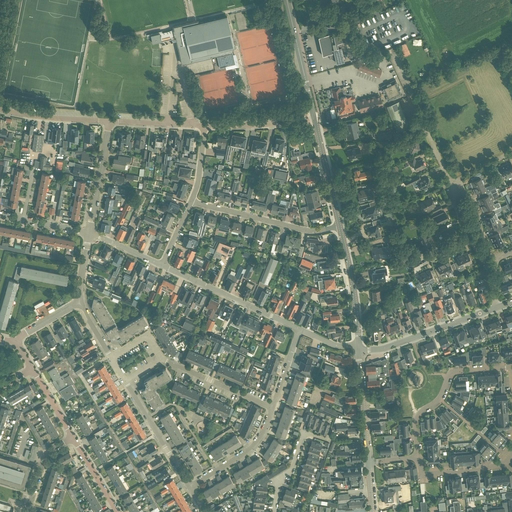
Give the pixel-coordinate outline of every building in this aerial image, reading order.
[(342,5),(333,9),(338,19),(347,14),(342,5)] [(372,8),(360,15),(362,18),(374,12),(372,8)] [(198,21),(173,26),(177,42),(182,64),(212,57),(217,56),(220,68),(235,64),(231,48),(234,47),(227,16),(198,23),(198,21)] [(324,36),(318,37),(318,38),(320,38),(323,54),(322,54),(322,55),(334,53),(336,63),(344,61),(341,48),(340,48),(339,43),(351,40),(349,30),(334,33),(334,32),(324,34),(324,36)] [(162,32),(151,35),(153,43),(162,41),(161,40),(164,40),(162,35),(163,35),(162,32)] [(361,63),(358,70),(379,77),(382,70),(361,63)] [(395,79),(380,86),(387,101),(402,94),(399,88),(400,87),(399,85),(398,86),(395,79)] [(334,109),(330,110),(332,119),(355,113),(354,108),(356,107),(357,106),(356,104),(355,104),(354,104),(351,105),(351,104),(351,103),(352,103),(352,102),(355,101),(354,100),(355,100),(352,89),(349,90),(350,93),(347,94),(346,91),(345,91),(344,88),(340,89),(340,87),(331,89),(334,101),(331,101),(332,106),(331,107),(331,108),(331,109),(334,109)] [(380,97),(358,102),(361,111),(382,106),(380,97)] [(400,102),(387,107),(397,132),(410,127),(400,102)] [(349,132),(344,133),(346,140),(357,137),(356,130),(358,130),(356,122),(347,125),(348,129),(349,132)] [(24,132),(23,142),(29,142),(30,134),(32,134),(33,125),(27,124),(26,133),(24,132)] [(59,140),(61,129),(53,128),(52,134),(49,134),(48,143),(54,144),(55,140),(59,140)] [(68,138),(68,147),(71,147),(71,141),(78,141),(78,130),(74,130),(74,129),(71,129),(71,139),(68,138)] [(83,139),(83,147),(86,148),(86,141),(93,142),(94,131),(90,131),(90,130),(87,130),(86,139),(83,139)] [(390,132),(377,135),(379,141),(391,138),(390,132)] [(117,141),(116,144),(121,145),(120,150),(117,150),(117,153),(122,154),(123,150),(122,150),(123,144),(124,133),(124,134),(118,133),(117,141)] [(124,133),(123,144),(128,144),(128,150),(131,150),(132,142),(129,142),(130,133),(124,133)] [(35,134),(32,151),(41,152),(44,136),(35,134)] [(137,134),(135,146),(143,148),(145,135),(137,134)] [(152,136),(151,146),(154,146),(153,147),(158,148),(159,137),(158,137),(158,135),(154,134),(154,136),(152,136)] [(172,134),(171,145),(178,146),(177,149),(180,150),(181,142),(178,142),(179,135),(178,135),(178,134),(174,134),(174,135),(172,134)] [(233,135),(231,146),(237,147),(240,135),(236,134),(236,135),(233,135)] [(240,135),(237,147),(244,149),(246,137),(243,137),(243,136),(240,135)] [(295,136),(291,137),(293,146),(298,145),(298,143),(303,142),(301,135),(295,136)] [(159,137),(158,148),(162,149),(162,147),(165,148),(166,138),(165,138),(165,136),(161,136),(161,137),(159,137)] [(185,147),(184,152),(189,153),(189,149),(193,150),(194,137),(187,136),(186,137),(185,136),(185,141),(186,141),(185,147)] [(218,138),(217,143),(220,144),(219,148),(222,148),(223,144),(225,144),(226,139),(218,138)] [(282,151),(284,140),(276,138),(275,147),(272,147),(270,155),(273,155),(274,150),(282,151)] [(254,139),(251,152),(258,153),(260,140),(257,139),(256,140),(254,139)] [(260,140),(258,153),(264,154),(267,142),(264,142),(264,141),(260,140)] [(402,140),(391,145),(393,150),(404,145),(402,140)] [(416,140),(407,144),(411,153),(420,149),(416,140)] [(359,147),(347,150),(348,154),(348,155),(348,158),(349,158),(349,159),(353,158),(353,160),(357,159),(356,157),(361,156),(359,147)] [(76,151),(76,154),(82,155),(81,162),(91,163),(92,159),(93,157),(84,155),(84,152),(76,151)] [(40,161),(39,168),(49,169),(49,163),(45,163),(46,157),(40,157),(40,160),(40,161)] [(114,159),(112,167),(124,169),(125,163),(130,164),(131,158),(123,157),(122,160),(114,159)] [(414,157),(408,160),(411,166),(413,165),(416,171),(426,167),(422,159),(416,162),(414,157)] [(309,158),(299,160),(301,168),(304,167),(305,170),(311,169),(310,166),(311,166),(309,158)] [(175,162),(175,166),(180,167),(179,174),(189,177),(190,175),(191,175),(192,171),(191,170),(191,168),(183,167),(184,163),(175,162)] [(75,164),(74,167),(74,166),(73,174),(88,177),(90,169),(82,168),(82,165),(75,164)] [(501,171),(498,173),(501,179),(504,178),(503,176),(506,174),(508,178),(510,177),(505,165),(499,167),(501,171)] [(354,174),(353,174),(355,180),(356,180),(359,179),(367,177),(367,179),(368,179),(367,179),(371,178),(372,178),(370,170),(360,173),(359,170),(354,171),(354,173),(354,174)] [(42,173),(41,180),(50,182),(51,178),(49,178),(49,175),(42,173)] [(477,180),(469,183),(472,188),(473,187),(474,188),(483,184),(481,180),(484,178),(482,174),(475,177),(477,180)] [(113,175),(112,182),(123,184),(124,177),(113,175)] [(305,175),(293,178),(294,182),(299,181),(303,180),(303,182),(306,181),(307,184),(308,187),(311,186),(311,183),(315,182),(313,175),(305,177),(305,175)] [(419,176),(405,182),(406,186),(416,181),(420,190),(431,185),(429,182),(430,181),(428,178),(427,178),(421,181),(419,176)] [(205,189),(204,193),(211,195),(212,189),(214,189),(216,184),(215,184),(216,181),(208,179),(207,182),(205,189)] [(175,183),(173,186),(185,191),(188,183),(182,181),(180,185),(175,183)] [(360,192),(358,193),(360,202),(368,200),(368,201),(374,199),(373,195),(371,195),(370,191),(378,189),(377,183),(368,185),(369,189),(360,191),(360,192)] [(474,189),(473,190),(475,194),(482,191),(483,194),(490,191),(488,186),(485,188),(483,184),(474,188),(474,189)] [(120,186),(116,185),(113,185),(112,187),(109,186),(108,189),(107,189),(106,192),(108,193),(114,194),(115,190),(119,191),(120,186)] [(9,186),(9,189),(12,190),(11,193),(18,195),(20,188),(13,187),(9,186)] [(173,186),(172,189),(178,191),(176,195),(183,197),(185,191),(173,186)] [(136,189),(134,195),(140,198),(143,192),(136,189)] [(219,192),(217,198),(223,200),(226,189),(223,189),(222,192),(219,192)] [(273,202),(275,194),(275,193),(278,193),(278,191),(273,190),(271,196),(270,201),(273,202)] [(317,191),(305,194),(308,206),(305,207),(306,211),(316,209),(315,206),(320,205),(317,191)] [(485,197),(478,200),(480,205),(481,204),(481,205),(491,201),(489,197),(492,196),(490,191),(483,194),(485,197)] [(236,195),(234,203),(235,203),(235,204),(240,205),(240,204),(242,197),(243,194),(240,193),(239,196),(236,195)] [(253,200),(251,207),(258,209),(261,195),(259,194),(258,199),(257,198),(257,201),(253,200)] [(261,195),(258,209),(265,210),(266,204),(263,203),(263,200),(264,196),(263,196),(261,195)] [(107,198),(105,204),(112,205),(117,206),(118,200),(121,201),(122,198),(116,197),(115,200),(113,199),(107,198)] [(362,209),(362,210),(363,214),(362,215),(363,217),(365,218),(367,218),(368,217),(370,216),(371,217),(372,219),(376,218),(375,215),(378,214),(376,207),(389,203),(388,197),(369,203),(370,207),(367,208),(366,208),(362,209)] [(422,202),(420,203),(424,212),(426,211),(427,213),(431,210),(433,213),(442,209),(440,205),(434,208),(433,207),(435,206),(431,197),(425,200),(422,201),(422,202)] [(3,198),(2,202),(9,204),(9,206),(16,207),(17,207),(18,204),(17,203),(17,201),(10,200),(3,198)] [(37,198),(36,205),(46,207),(46,204),(44,203),(44,200),(37,198)] [(170,201),(167,210),(173,212),(174,210),(177,211),(179,205),(170,201)] [(279,206),(277,213),(283,215),(285,210),(287,211),(290,202),(286,201),(286,204),(280,203),(279,206)] [(482,206),(481,207),(483,212),(490,208),(491,211),(494,210),(501,207),(499,202),(493,205),(491,201),(481,205),(482,206)] [(117,221),(122,224),(130,205),(125,203),(119,217),(117,221)] [(272,204),(270,212),(277,213),(279,206),(272,204)] [(36,205),(35,211),(37,212),(37,215),(44,217),(46,207),(36,205)] [(291,207),(289,216),(296,218),(298,212),(296,212),(297,208),(291,207)] [(442,210),(429,216),(431,220),(435,218),(438,224),(445,221),(449,219),(448,216),(447,216),(445,213),(443,213),(442,210)] [(489,216),(483,219),(485,225),(495,220),(493,216),(496,215),(494,210),(491,211),(487,213),(489,216)] [(313,211),(309,212),(311,221),(318,219),(319,221),(322,220),(322,218),(323,218),(323,217),(323,215),(322,215),(321,212),(314,213),(313,211)] [(196,212),(193,222),(198,223),(197,235),(201,236),(201,235),(204,224),(205,219),(202,218),(203,214),(196,212)] [(166,216),(164,219),(172,222),(174,216),(167,213),(166,216)] [(145,216),(143,220),(150,223),(157,226),(159,222),(151,219),(145,216)] [(204,224),(201,235),(204,236),(206,227),(210,228),(213,228),(216,217),(209,216),(207,223),(207,224),(204,224)] [(162,218),(161,221),(163,222),(162,225),(169,228),(172,222),(164,219),(162,218)] [(221,219),(218,229),(229,232),(230,227),(227,226),(229,221),(224,219),(222,218),(221,219)] [(373,226),(366,228),(368,236),(375,234),(376,238),(380,236),(378,227),(382,226),(381,223),(386,222),(385,218),(380,219),(372,222),(373,226)] [(102,223),(101,229),(105,230),(105,232),(109,233),(112,221),(103,219),(102,223)] [(495,220),(485,225),(488,230),(494,228),(495,230),(500,228),(502,228),(500,223),(497,224),(495,220)] [(234,222),(232,230),(239,232),(240,229),(240,228),(241,224),(234,222)] [(246,225),(243,236),(251,238),(249,246),(252,246),(254,237),(251,236),(253,227),(250,226),(250,225),(247,224),(247,225),(246,225)] [(121,226),(116,237),(117,238),(117,239),(119,240),(120,240),(120,239),(122,240),(127,228),(121,226)] [(445,226),(437,229),(439,232),(442,231),(445,238),(452,235),(456,234),(455,230),(454,231),(452,227),(448,229),(447,229),(446,228),(445,226)] [(129,227),(124,238),(130,241),(135,229),(129,227)] [(149,227),(147,232),(154,235),(156,230),(149,227)] [(259,228),(256,238),(264,240),(267,230),(259,228)] [(495,234),(489,237),(492,243),(501,238),(499,234),(502,233),(500,228),(495,230),(493,231),(495,234)] [(427,233),(419,237),(422,244),(424,248),(427,246),(427,245),(430,244),(429,239),(429,238),(433,236),(429,229),(426,230),(427,233)] [(271,231),(269,241),(276,243),(279,233),(271,231)] [(139,232),(136,237),(139,239),(137,243),(139,244),(138,247),(143,249),(146,242),(142,240),(144,236),(144,235),(139,232)] [(280,240),(278,250),(284,252),(285,247),(287,248),(287,245),(291,246),(294,237),(286,235),(285,241),(280,240)] [(195,244),(197,239),(191,236),(190,239),(185,236),(184,239),(183,238),(181,241),(183,242),(182,243),(190,246),(192,242),(195,244)] [(54,244),(54,247),(57,247),(57,245),(60,245),(62,238),(56,237),(54,244)] [(294,237),(291,246),(295,247),(294,250),(296,250),(295,255),(301,256),(304,246),(299,245),(301,239),(294,237)] [(501,238),(492,243),(494,248),(504,244),(501,238)] [(68,239),(67,247),(66,249),(69,250),(69,247),(73,248),(74,241),(68,239)] [(154,247),(151,251),(157,254),(162,243),(156,241),(155,244),(153,243),(152,246),(154,247)] [(219,242),(213,256),(219,258),(220,259),(222,253),(225,254),(224,257),(227,259),(229,255),(232,255),(236,246),(219,242)] [(314,244),(314,252),(324,252),(324,251),(325,251),(325,245),(324,245),(314,244)] [(377,247),(371,248),(374,259),(382,257),(382,258),(391,256),(388,246),(377,249),(377,247)] [(105,247),(101,255),(105,257),(104,259),(107,261),(108,258),(112,250),(105,247)] [(176,260),(174,264),(179,266),(183,259),(180,257),(183,252),(179,250),(177,256),(175,260),(176,260)] [(192,250),(187,260),(191,262),(196,252),(192,250)] [(468,252),(462,255),(466,264),(470,262),(471,265),(476,263),(471,252),(468,253),(468,252)] [(116,253),(113,260),(120,262),(122,256),(116,253)] [(458,261),(455,263),(459,271),(463,269),(462,266),(466,264),(462,255),(456,257),(458,261)] [(196,265),(193,272),(194,272),(194,273),(195,274),(196,273),(199,275),(202,268),(206,270),(210,261),(205,259),(204,261),(196,257),(193,263),(196,265)] [(270,258),(261,282),(268,285),(278,261),(270,258)] [(128,259),(125,266),(128,267),(126,271),(129,272),(131,269),(133,267),(132,266),(134,261),(128,259)] [(302,259),(300,265),(310,270),(312,263),(302,259)] [(448,261),(443,263),(447,273),(451,271),(453,276),(455,275),(456,275),(457,275),(457,274),(458,274),(457,272),(453,263),(450,265),(448,261)] [(439,270),(436,272),(440,280),(445,278),(443,275),(447,273),(443,263),(437,266),(439,270)] [(114,271),(112,275),(116,277),(121,265),(119,264),(115,272),(114,271)] [(134,269),(128,284),(131,285),(133,282),(133,283),(136,278),(134,277),(137,272),(139,273),(137,277),(140,278),(142,274),(144,271),(144,270),(145,267),(139,264),(137,270),(134,269)] [(254,266),(248,264),(247,268),(246,268),(243,276),(249,278),(250,275),(254,266)] [(241,266),(236,277),(241,279),(243,276),(246,268),(241,266)] [(10,280),(0,315),(0,326),(5,328),(18,282),(20,276),(67,285),(68,277),(21,267),(21,268),(17,267),(13,281),(10,280)] [(386,268),(378,269),(379,272),(372,273),(373,277),(371,277),(372,281),(373,281),(385,280),(384,275),(387,275),(386,268)] [(213,271),(209,280),(210,280),(210,281),(212,281),(213,281),(215,282),(219,275),(221,271),(218,269),(216,272),(213,271)] [(251,280),(257,282),(260,270),(254,269),(251,280)] [(430,269),(424,272),(428,281),(432,280),(434,283),(439,280),(435,272),(432,273),(430,269)] [(149,272),(146,278),(147,279),(146,281),(152,284),(156,276),(149,272)] [(420,279),(417,280),(421,288),(426,286),(425,283),(428,281),(424,272),(418,275),(420,279)] [(123,279),(122,281),(127,284),(131,276),(126,274),(124,279),(123,279)] [(511,279),(511,280),(511,282),(509,283),(506,275),(503,276),(506,284),(509,290),(511,289),(511,279)] [(498,278),(498,281),(502,280),(504,285),(500,286),(503,293),(509,290),(506,284),(503,276),(498,278)] [(95,278),(92,285),(96,286),(95,289),(101,291),(101,292),(108,294),(109,291),(110,291),(111,289),(110,289),(113,284),(108,282),(106,287),(108,289),(108,291),(103,289),(105,282),(104,282),(105,280),(99,277),(98,280),(95,278)] [(229,279),(225,287),(226,287),(226,288),(228,289),(228,288),(231,290),(233,286),(235,282),(237,279),(233,277),(231,280),(229,279)] [(318,284),(317,285),(318,286),(319,286),(319,289),(335,287),(335,286),(335,284),(334,283),(334,281),(335,280),(335,279),(334,279),(334,278),(330,278),(330,277),(323,278),(323,279),(322,280),(321,278),(318,278),(318,280),(318,281),(318,284)] [(486,278),(477,282),(479,288),(478,288),(480,292),(478,293),(480,297),(478,298),(480,302),(482,301),(483,302),(485,301),(486,300),(484,296),(485,295),(484,291),(485,291),(484,288),(486,288),(489,287),(486,278)] [(160,284),(156,292),(160,293),(162,289),(165,290),(169,282),(163,279),(161,284),(160,284)] [(142,281),(138,291),(141,293),(146,283),(142,281)] [(244,286),(241,294),(242,295),(243,296),(244,295),(247,297),(251,289),(253,290),(255,285),(247,281),(245,286),(244,286)] [(165,290),(165,291),(171,294),(174,289),(173,288),(175,285),(169,282),(165,290)] [(179,298),(177,302),(183,304),(189,291),(187,290),(187,289),(184,288),(184,289),(183,289),(179,298)] [(286,288),(282,299),(285,301),(290,290),(286,288)] [(262,290),(257,301),(260,302),(259,303),(262,304),(262,303),(263,304),(268,293),(262,290)] [(307,290),(304,297),(309,300),(312,292),(310,291),(307,290)] [(112,293),(109,291),(108,294),(108,295),(111,296),(120,300),(120,299),(121,297),(112,293)] [(189,291),(183,304),(188,307),(190,303),(194,294),(193,293),(194,292),(191,291),(191,292),(189,291)] [(373,296),(372,296),(372,299),(373,299),(380,298),(379,291),(372,292),(373,296)] [(471,292),(465,294),(469,305),(475,302),(471,292)] [(151,293),(147,301),(152,303),(156,295),(151,293)] [(200,293),(195,304),(201,306),(206,296),(200,293)] [(289,294),(284,303),(288,305),(292,296),(289,294)] [(273,296),(271,300),(274,302),(271,309),(276,311),(282,300),(276,298),(273,296)] [(332,296),(320,297),(320,302),(328,301),(328,305),(337,304),(337,303),(338,303),(338,301),(337,300),(336,297),(332,298),(332,296)] [(461,296),(455,298),(458,309),(465,306),(461,296)] [(94,307),(93,308),(95,311),(96,310),(98,313),(97,314),(100,320),(102,320),(106,326),(104,327),(110,337),(111,336),(113,338),(114,337),(114,338),(115,338),(116,339),(117,339),(118,339),(119,339),(120,340),(122,338),(123,340),(132,334),(131,332),(138,328),(139,330),(145,326),(144,325),(147,323),(148,324),(149,324),(143,315),(119,330),(118,329),(99,299),(94,298),(93,300),(94,301),(93,306),(94,307)] [(205,306),(203,309),(207,310),(206,312),(207,313),(206,315),(212,317),(214,312),(215,312),(217,307),(219,302),(219,301),(216,300),(216,301),(213,299),(211,298),(207,307),(205,306)] [(448,304),(445,305),(448,312),(454,310),(451,303),(453,302),(451,298),(446,300),(448,304)] [(437,309),(434,310),(437,317),(443,314),(441,308),(443,307),(440,299),(435,301),(437,309)] [(300,311),(296,320),(297,320),(297,321),(298,322),(299,322),(300,322),(301,322),(302,323),(304,319),(303,318),(305,313),(302,312),(303,310),(302,310),(306,303),(302,301),(298,308),(301,309),(300,311)] [(426,312),(424,313),(426,320),(432,318),(430,311),(432,310),(429,302),(424,304),(426,308),(425,308),(426,312)] [(229,315),(231,312),(230,312),(232,308),(226,305),(223,311),(221,310),(217,317),(223,320),(224,318),(227,319),(229,315)] [(290,305),(285,315),(291,318),(296,307),(290,305)] [(244,312),(241,311),(241,310),(239,310),(238,310),(233,321),(238,323),(236,326),(239,328),(240,327),(243,321),(240,320),(244,312)] [(331,310),(323,311),(323,316),(325,315),(325,319),(330,318),(331,322),(331,324),(334,323),(334,321),(339,321),(339,320),(340,319),(340,318),(339,317),(339,313),(331,314),(331,310)] [(416,316),(413,317),(416,325),(422,322),(420,317),(422,316),(420,310),(414,312),(416,316)] [(304,319),(302,323),(307,325),(312,316),(305,313),(303,318),(304,319)] [(243,321),(240,327),(243,328),(248,330),(254,318),(248,315),(246,319),(244,318),(243,321)] [(405,320),(403,321),(405,328),(411,326),(408,319),(407,315),(403,317),(405,320)] [(80,328),(75,318),(74,319),(74,318),(71,320),(71,321),(68,322),(74,331),(73,332),(77,339),(83,335),(79,328),(80,328)] [(248,330),(256,334),(260,325),(257,324),(259,320),(254,318),(248,330)] [(388,324),(385,325),(386,328),(388,335),(394,333),(392,326),(391,323),(389,319),(389,318),(386,319),(388,324)] [(194,327),(188,324),(189,321),(185,319),(182,327),(192,331),(194,327)] [(211,331),(215,322),(209,319),(205,328),(211,331)] [(499,319),(493,321),(496,331),(502,329),(503,332),(506,331),(504,324),(501,325),(499,319)] [(158,325),(153,328),(156,333),(164,328),(161,323),(160,323),(159,321),(157,323),(158,325)] [(489,330),(486,331),(486,332),(488,337),(491,336),(490,333),(496,331),(493,321),(487,323),(489,330)] [(370,334),(370,335),(371,339),(379,338),(378,334),(378,333),(377,333),(377,330),(376,329),(381,328),(382,332),(384,331),(381,322),(373,325),(374,327),(371,328),(370,329),(370,331),(370,334)] [(264,324),(260,333),(265,335),(266,331),(269,333),(272,326),(268,324),(267,326),(264,324)] [(398,324),(392,326),(394,333),(401,330),(398,324)] [(480,324),(475,326),(479,338),(479,337),(484,335),(485,338),(488,337),(486,331),(483,332),(480,324)] [(63,326),(56,330),(61,339),(68,335),(63,326)] [(479,338),(475,326),(475,327),(469,329),(472,336),(469,337),(472,343),(474,342),(474,340),(479,338)] [(335,327),(325,328),(326,333),(328,333),(329,336),(333,336),(333,337),(338,337),(338,340),(342,339),(341,330),(335,331),(335,330),(335,328),(335,327)] [(164,328),(156,333),(158,337),(166,332),(164,328)] [(275,336),(274,338),(277,340),(277,339),(282,342),(283,338),(282,338),(284,333),(283,333),(283,332),(281,332),(277,330),(275,335),(275,336)] [(459,332),(463,344),(463,342),(468,341),(469,344),(472,343),(469,337),(467,338),(464,331),(459,332)] [(166,332),(158,337),(161,342),(169,337),(166,332)] [(463,344),(459,332),(453,334),(456,342),(453,343),(455,349),(458,348),(457,346),(463,344)] [(50,333),(43,337),(49,347),(56,343),(50,333)] [(221,343),(223,338),(211,333),(209,338),(221,343)] [(261,341),(259,345),(263,346),(263,345),(267,346),(269,341),(272,335),(268,334),(264,343),(261,341)] [(169,337),(161,342),(164,347),(172,342),(169,337)] [(446,337),(439,339),(442,346),(447,344),(449,343),(446,337)] [(221,344),(230,348),(232,344),(232,343),(223,339),(221,344)] [(38,340),(31,344),(40,358),(48,353),(45,350),(38,340)] [(84,342),(74,347),(77,351),(79,349),(83,357),(89,353),(88,350),(95,346),(92,341),(85,344),(84,342)] [(422,350),(419,351),(422,358),(425,357),(424,355),(437,351),(434,341),(421,346),(422,350)] [(172,342),(164,347),(167,351),(175,346),(172,342)] [(224,346),(216,342),(215,345),(213,349),(221,353),(224,346)] [(60,344),(56,347),(62,357),(64,359),(67,357),(65,354),(66,354),(60,344)] [(232,344),(230,348),(238,352),(238,351),(246,355),(248,352),(232,344)] [(298,349),(305,352),(308,348),(300,344),(298,349)] [(447,344),(442,346),(444,354),(446,353),(450,352),(447,344)] [(511,356),(511,352),(511,347),(511,350),(503,350),(503,345),(499,346),(500,352),(503,352),(503,357),(509,356),(509,357),(511,356)] [(175,346),(167,351),(170,356),(175,353),(176,355),(179,353),(178,351),(175,346)] [(483,356),(486,355),(485,349),(482,349),(482,353),(478,353),(478,355),(472,356),(473,362),(483,361),(483,356)] [(499,360),(499,351),(489,352),(488,349),(485,349),(486,355),(489,355),(489,361),(499,360)] [(189,350),(185,359),(190,361),(194,352),(189,350)] [(404,353),(403,353),(405,359),(408,358),(409,361),(413,360),(410,351),(406,352),(404,352),(404,353)] [(90,353),(89,353),(83,357),(86,361),(89,359),(91,363),(99,357),(96,352),(91,355),(90,353)] [(194,352),(190,361),(195,363),(199,355),(194,352)] [(272,354),(270,360),(279,363),(280,357),(275,355),(276,353),(273,352),(272,354)] [(469,359),(468,352),(461,354),(461,357),(453,357),(454,359),(452,359),(453,363),(454,363),(454,365),(466,364),(466,359),(469,359)] [(318,362),(319,358),(314,356),(313,355),(308,353),(306,357),(302,355),(300,361),(311,365),(312,360),(318,362)] [(339,365),(341,356),(330,353),(328,360),(332,361),(332,362),(335,364),(336,364),(337,365),(337,364),(339,365)] [(199,355),(195,363),(200,365),(204,357),(199,355)] [(341,357),(341,356),(339,365),(342,365),(347,365),(348,369),(352,368),(351,364),(351,357),(341,358),(341,357)] [(204,357),(200,365),(205,368),(209,359),(204,357)] [(380,359),(366,364),(366,374),(367,374),(367,377),(384,376),(389,375),(388,358),(380,360),(380,359)] [(209,359),(205,368),(210,370),(214,361),(209,359)] [(404,359),(398,361),(400,368),(402,367),(406,366),(406,365),(406,363),(405,363),(404,359)] [(55,364),(53,360),(44,365),(45,368),(46,369),(55,364)] [(270,360),(268,365),(277,368),(279,363),(270,360)] [(309,370),(311,365),(300,361),(299,366),(303,368),(301,371),(301,372),(308,374),(310,374),(311,370),(309,370)] [(389,375),(395,375),(400,374),(399,369),(398,369),(396,363),(392,364),(392,365),(393,369),(389,369),(389,375)] [(220,364),(216,372),(221,375),(225,366),(220,364)] [(98,375),(95,376),(96,377),(95,378),(107,371),(104,365),(98,369),(100,372),(97,374),(98,375)] [(268,365),(266,371),(275,374),(277,368),(268,365)] [(325,365),(324,370),(318,368),(316,375),(322,377),(323,374),(327,375),(327,374),(328,375),(327,380),(328,380),(326,386),(330,387),(331,384),(338,386),(341,379),(338,378),(338,376),(333,374),(335,368),(325,365)] [(225,366),(221,375),(226,377),(230,368),(225,366)] [(55,367),(48,371),(54,380),(52,381),(58,392),(60,391),(65,399),(65,400),(76,393),(71,384),(74,383),(69,375),(64,377),(63,374),(60,376),(55,368),(55,367)] [(144,388),(143,389),(144,391),(143,392),(147,398),(149,398),(151,401),(149,402),(151,405),(152,404),(154,407),(153,408),(155,408),(156,409),(163,405),(153,388),(153,387),(171,376),(166,367),(162,369),(163,371),(157,375),(156,373),(146,379),(147,380),(145,382),(145,383),(145,384),(144,384),(144,385),(144,386),(144,387),(144,388)] [(230,368),(226,377),(231,379),(235,371),(230,368)] [(107,371),(95,378),(96,379),(99,377),(100,379),(103,377),(104,380),(110,376),(107,371)] [(235,371),(231,379),(236,381),(240,373),(235,371)] [(266,371),(264,376),(273,379),(275,374),(266,371)] [(296,373),(295,377),(304,381),(306,376),(307,376),(308,374),(301,372),(301,371),(300,374),(296,373)] [(240,373),(236,381),(241,384),(245,375),(240,373)] [(485,387),(484,375),(478,376),(479,383),(476,383),(476,385),(476,388),(476,389),(479,389),(479,388),(485,387)] [(110,376),(104,380),(107,385),(114,382),(110,376)] [(264,376),(262,381),(271,385),(273,379),(264,376)] [(367,380),(368,387),(372,387),(373,388),(376,388),(377,387),(380,386),(379,382),(384,380),(384,376),(367,377),(367,380)] [(455,381),(456,387),(466,386),(465,381),(467,381),(467,376),(459,377),(459,381),(455,381)] [(173,385),(171,390),(176,392),(180,384),(175,382),(173,381),(171,384),(173,385)] [(262,381),(260,387),(266,389),(265,391),(268,392),(269,390),(271,385),(262,381)] [(104,385),(102,387),(103,388),(102,389),(103,390),(106,388),(107,389),(109,388),(111,391),(117,387),(114,382),(107,385),(105,387),(104,385)] [(378,412),(370,413),(370,419),(379,419),(379,417),(389,417),(389,420),(393,420),(392,418),(395,418),(394,409),(388,410),(388,409),(385,409),(385,412),(384,412),(384,408),(385,408),(395,407),(394,391),(397,391),(396,382),(387,383),(387,386),(383,387),(383,391),(375,396),(376,409),(378,409),(378,412)] [(29,384),(24,388),(28,394),(33,391),(29,384)] [(180,384),(176,392),(181,395),(185,386),(180,384)] [(185,386),(181,395),(186,397),(190,388),(185,386)] [(466,391),(466,386),(456,387),(456,392),(460,391),(460,394),(469,396),(470,391),(466,391)] [(111,391),(113,394),(114,396),(120,393),(117,387),(111,391)] [(291,387),(290,390),(290,392),(299,395),(301,390),(291,387)] [(24,388),(18,391),(22,397),(28,394),(24,388)] [(190,388),(186,397),(191,399),(195,391),(190,388)] [(18,391),(13,394),(18,403),(20,401),(19,399),(22,397),(18,391)] [(195,391),(191,399),(196,401),(200,393),(195,391)] [(114,396),(115,398),(117,402),(123,398),(120,393),(114,396)] [(13,394),(7,397),(11,404),(14,402),(15,404),(18,403),(13,394)] [(325,394),(323,398),(333,402),(339,404),(340,405),(341,405),(343,405),(342,403),(355,402),(354,395),(350,396),(345,396),(345,397),(342,397),(341,397),(339,396),(338,396),(333,394),(332,397),(325,394)] [(468,401),(469,396),(460,394),(459,397),(456,395),(453,400),(462,405),(464,400),(468,401)] [(206,396),(202,404),(207,406),(211,398),(206,396)] [(288,397),(287,401),(290,403),(289,405),(293,406),(294,404),(296,405),(298,400),(288,397)] [(212,408),(216,400),(211,398),(207,406),(206,409),(211,411),(212,408)] [(91,399),(83,404),(85,408),(93,403),(91,399)] [(216,400),(212,408),(217,411),(221,402),(216,400)] [(459,409),(462,405),(453,400),(450,404),(454,406),(452,408),(460,415),(463,411),(461,410),(459,409)] [(126,402),(120,406),(123,412),(129,408),(126,402)] [(221,402),(217,411),(222,413),(226,404),(221,402)] [(2,403),(0,408),(0,410),(0,411),(0,413),(6,415),(9,416),(10,413),(7,412),(8,409),(5,408),(6,404),(2,403)] [(226,404),(222,413),(221,416),(226,418),(230,410),(232,411),(233,408),(231,407),(226,404)] [(252,404),(250,410),(259,414),(261,408),(252,404)] [(285,406),(283,411),(293,414),(295,409),(292,408),(293,406),(289,405),(289,407),(285,406)] [(321,405),(318,410),(335,417),(337,412),(325,407),(321,405)] [(42,407),(36,410),(40,416),(46,412),(42,407)] [(346,408),(344,408),(345,416),(347,415),(347,416),(355,415),(355,411),(356,411),(355,409),(355,408),(355,407),(346,408)] [(129,408),(123,412),(126,417),(133,413),(129,408)] [(446,409),(442,413),(448,420),(452,417),(453,419),(455,420),(458,417),(451,411),(449,412),(446,409)] [(250,410),(247,416),(256,420),(259,414),(250,410)] [(283,411),(282,414),(282,415),(291,419),(293,414),(283,411)] [(46,412),(40,416),(43,421),(49,418),(46,412)] [(164,416),(160,418),(163,422),(172,417),(169,413),(167,414),(166,412),(162,414),(164,416)] [(120,425),(116,428),(117,430),(122,427),(136,419),(133,413),(126,417),(128,420),(126,422),(127,422),(121,426),(120,425)] [(304,423),(310,425),(313,416),(314,415),(308,413),(304,423)] [(444,423),(448,420),(442,413),(438,416),(440,419),(438,421),(441,429),(446,427),(444,423)] [(82,414),(76,417),(79,423),(88,418),(86,415),(84,417),(82,414)] [(282,415),(281,417),(280,420),(290,423),(291,419),(282,415)] [(247,416),(245,422),(254,426),(256,420),(247,416)] [(310,425),(309,427),(315,428),(315,429),(318,419),(319,419),(319,418),(313,416),(310,425)] [(172,417),(163,422),(166,426),(174,421),(172,417)] [(441,429),(438,421),(435,421),(435,417),(429,418),(430,428),(435,427),(437,431),(441,429)] [(49,418),(43,421),(46,427),(52,423),(49,418)] [(88,418),(79,423),(82,428),(88,425),(87,422),(89,420),(88,418)] [(430,428),(429,418),(424,418),(425,422),(420,422),(421,430),(426,430),(426,428),(430,428)] [(136,419),(122,427),(122,429),(128,425),(129,426),(131,425),(133,428),(139,424),(136,419)] [(315,428),(315,430),(321,431),(321,432),(324,422),(324,421),(319,419),(318,419),(315,429),(315,428)] [(280,420),(279,423),(279,425),(288,428),(290,423),(280,420)] [(174,421),(166,426),(168,431),(177,426),(174,421)] [(509,427),(508,421),(498,422),(498,428),(499,428),(499,431),(505,430),(505,427),(509,427)] [(245,422),(242,428),(251,432),(254,426),(245,422)] [(321,431),(320,433),(326,435),(330,424),(324,422),(321,432),(321,431)] [(349,422),(332,424),(333,432),(336,431),(336,430),(347,429),(348,434),(357,433),(357,425),(353,426),(350,426),(349,422)] [(52,423),(46,427),(49,432),(56,429),(52,423)] [(133,433),(127,437),(128,438),(142,430),(139,424),(133,428),(135,431),(133,432),(133,433)] [(372,425),(371,426),(371,428),(372,428),(372,431),(377,431),(377,433),(380,433),(380,430),(385,429),(385,425),(380,425),(380,424),(372,424),(372,425)] [(408,427),(408,424),(402,424),(403,435),(399,435),(399,438),(406,438),(406,435),(409,434),(409,431),(410,431),(410,427),(408,427)] [(88,425),(82,428),(85,434),(92,430),(88,425)] [(278,427),(277,430),(286,433),(288,428),(279,425),(278,427)] [(177,426),(168,431),(171,435),(179,430),(177,426)] [(242,428),(239,433),(249,437),(251,432),(242,428)] [(56,429),(49,432),(52,438),(59,434),(56,429)] [(142,430),(128,438),(129,440),(135,436),(136,437),(138,436),(140,439),(146,435),(142,430)] [(179,430),(171,435),(173,439),(182,434),(179,430)] [(277,430),(275,435),(279,436),(278,439),(282,440),(283,437),(285,438),(286,433),(277,430)] [(491,437),(490,438),(499,446),(501,445),(505,440),(506,438),(497,430),(495,432),(494,431),(490,436),(491,437)] [(182,434),(173,439),(176,444),(182,440),(183,442),(187,440),(186,438),(184,439),(182,434)] [(236,435),(232,438),(237,446),(241,444),(236,435)] [(95,436),(89,439),(92,445),(101,440),(99,437),(97,439),(95,436)] [(232,438),(227,441),(233,449),(237,446),(232,438)] [(406,441),(406,438),(399,438),(399,442),(403,442),(404,452),(410,451),(410,448),(412,448),(411,444),(410,444),(409,441),(406,441)] [(274,439),(271,443),(280,448),(282,444),(280,443),(282,440),(278,439),(277,441),(274,439)] [(101,440),(92,445),(95,450),(101,447),(99,444),(102,442),(101,440)] [(185,444),(178,448),(181,452),(190,447),(187,443),(188,442),(187,440),(183,442),(185,444)] [(227,441),(223,443),(228,452),(233,449),(227,441)] [(312,441),(310,447),(320,450),(324,451),(325,449),(321,447),(322,444),(312,441)] [(350,442),(344,442),(344,446),(345,451),(351,450),(351,449),(359,448),(358,442),(354,442),(350,442)] [(380,448),(380,454),(384,454),(384,455),(388,455),(387,454),(391,453),(391,450),(394,450),(393,442),(390,443),(390,444),(386,444),(386,447),(380,448)] [(494,452),(496,450),(486,442),(485,444),(484,443),(479,448),(481,449),(479,451),(489,459),(490,457),(491,457),(495,453),(494,452)] [(223,443),(219,446),(224,454),(228,452),(223,443)] [(271,443),(269,446),(268,447),(277,453),(280,448),(271,443)] [(146,447),(140,450),(142,454),(140,454),(145,461),(152,457),(150,455),(157,451),(154,445),(147,449),(146,447)] [(219,446),(215,449),(220,457),(224,454),(219,446)] [(101,447),(95,450),(98,456),(104,452),(101,447)] [(190,447),(181,452),(184,456),(192,451),(190,447)] [(268,449),(266,452),(274,457),(277,453),(268,447),(268,449)] [(310,447),(308,452),(309,453),(318,456),(320,450),(310,447)] [(215,449),(210,451),(216,460),(220,457),(215,449)] [(104,452),(98,456),(102,462),(108,458),(106,455),(108,453),(107,451),(104,452)] [(192,451),(184,456),(186,461),(195,456),(192,451)] [(69,452),(64,455),(67,461),(73,458),(69,452)] [(266,452),(263,456),(266,458),(264,460),(267,463),(269,460),(271,461),(274,457),(266,452)] [(477,452),(472,453),(473,464),(478,463),(478,459),(481,459),(480,453),(477,453),(477,452)] [(309,453),(307,459),(317,462),(319,456),(318,456),(309,453)] [(360,461),(359,454),(349,455),(350,461),(345,461),(346,465),(354,465),(353,462),(360,461)] [(64,455),(58,458),(62,464),(67,461),(64,455)] [(0,456),(0,480),(1,481),(2,480),(6,481),(9,482),(9,484),(24,488),(27,477),(31,466),(20,462),(9,459),(9,461),(5,460),(5,459),(1,458),(2,457),(0,456)] [(195,456),(186,461),(189,465),(197,460),(195,456)] [(152,465),(150,466),(152,469),(154,468),(162,463),(162,462),(163,462),(163,461),(162,459),(161,459),(160,459),(159,457),(150,462),(152,465)] [(259,458),(255,461),(260,469),(264,466),(264,465),(267,463),(264,460),(262,462),(259,458)] [(305,464),(314,467),(314,468),(315,468),(317,462),(307,459),(305,464)] [(147,460),(137,467),(139,472),(142,470),(141,468),(143,466),(149,463),(147,460)] [(197,460),(189,465),(191,469),(200,464),(197,460)] [(252,462),(251,463),(256,472),(260,469),(255,461),(252,462)] [(249,464),(246,466),(251,474),(256,472),(251,463),(249,464)] [(200,464),(191,469),(194,474),(197,472),(198,474),(201,472),(200,470),(202,469),(200,464)] [(304,464),(302,470),(312,473),(314,468),(314,467),(305,464),(304,464)] [(52,467),(50,474),(57,476),(60,467),(54,465),(53,468),(52,467)] [(112,466),(106,469),(109,475),(116,471),(112,466)] [(246,466),(244,467),(242,468),(247,477),(251,474),(246,466)] [(337,477),(333,478),(341,477),(341,478),(345,478),(345,479),(353,478),(356,478),(356,479),(357,479),(356,476),(360,475),(360,474),(361,474),(360,467),(342,469),(342,471),(337,471),(337,477)] [(158,480),(169,473),(169,472),(168,470),(167,470),(166,468),(161,471),(160,470),(154,474),(158,480)] [(241,469),(238,471),(243,479),(247,477),(242,468),(241,469)] [(118,470),(116,471),(109,475),(113,480),(119,477),(117,473),(119,472),(118,470)] [(302,470),(300,476),(301,476),(310,479),(312,473),(302,470)] [(235,477),(233,478),(235,481),(237,480),(238,482),(243,479),(238,471),(233,473),(235,477)] [(50,474),(48,480),(55,482),(57,476),(50,474)] [(76,478),(79,483),(85,480),(82,474),(80,475),(76,478)] [(254,485),(256,485),(267,486),(268,482),(270,480),(267,474),(255,482),(254,485)] [(330,476),(327,477),(328,484),(331,484),(331,483),(341,482),(343,482),(343,487),(348,487),(348,488),(354,487),(362,487),(361,475),(360,475),(356,476),(357,479),(356,479),(356,478),(353,478),(345,479),(345,478),(341,478),(341,477),(333,478),(331,478),(331,476),(330,476)] [(475,475),(472,476),(474,489),(485,487),(484,482),(479,482),(478,476),(476,476),(475,475)] [(229,476),(225,479),(230,487),(234,485),(233,483),(235,481),(233,478),(231,479),(229,476)] [(301,476),(299,482),(309,485),(311,479),(310,479),(301,476)] [(474,489),(472,476),(469,476),(469,477),(466,477),(467,483),(464,483),(465,491),(468,490),(474,489)] [(119,477),(113,480),(116,486),(122,482),(119,477)] [(465,491),(464,483),(461,484),(460,478),(459,478),(459,477),(455,478),(455,479),(454,479),(455,490),(459,489),(459,491),(465,491)] [(165,489),(164,490),(164,491),(176,485),(172,479),(166,483),(168,486),(164,488),(165,489)] [(222,480),(221,481),(226,490),(230,487),(225,479),(222,480)] [(455,490),(454,479),(448,480),(449,485),(446,485),(446,493),(450,492),(450,490),(455,490)] [(48,480),(46,486),(53,488),(55,482),(48,480)] [(85,480),(79,483),(82,489),(89,485),(85,480)] [(157,484),(155,480),(147,485),(149,489),(157,484)] [(219,482),(216,484),(221,492),(226,490),(221,481),(219,482)] [(122,482),(116,486),(120,493),(126,489),(122,482)] [(299,482),(297,488),(307,491),(309,485),(299,482)] [(213,485),(212,486),(217,495),(221,492),(216,484),(213,485)] [(89,485),(82,489),(86,494),(92,490),(89,485)] [(164,491),(164,492),(165,493),(168,491),(169,493),(171,491),(173,494),(179,490),(176,485),(164,491)] [(392,490),(384,490),(385,497),(398,496),(398,495),(397,490),(400,489),(400,485),(392,486),(392,490)] [(46,486),(44,492),(51,494),(53,488),(46,486)] [(210,487),(208,489),(213,497),(217,495),(212,486),(210,487)] [(286,489),(284,495),(293,498),(295,493),(297,493),(298,490),(292,488),(291,491),(286,489)] [(205,495),(203,496),(206,499),(207,498),(208,500),(213,497),(208,489),(203,492),(205,495)] [(92,490),(86,494),(89,500),(95,496),(92,490)] [(179,490),(173,494),(176,499),(182,496),(179,490)] [(44,492),(42,498),(49,500),(52,501),(53,498),(50,497),(51,494),(44,492)] [(135,501),(144,497),(142,492),(133,497),(135,501)] [(129,494),(123,498),(126,503),(133,500),(129,494)] [(328,501),(327,505),(337,507),(337,509),(344,510),(345,511),(353,510),(353,508),(356,507),(364,507),(363,498),(349,499),(348,494),(337,495),(338,503),(335,503),(328,501)] [(284,495),(282,501),(285,502),(284,504),(290,507),(293,498),(284,495)] [(95,496),(89,500),(92,505),(98,502),(95,496)] [(182,496),(176,499),(179,505),(185,501),(182,496)] [(385,498),(385,504),(394,503),(394,507),(401,505),(401,502),(399,502),(398,496),(385,497),(385,498)] [(42,498),(40,504),(47,506),(49,500),(42,498)] [(460,511),(459,502),(457,501),(457,498),(449,499),(449,502),(453,502),(453,506),(450,507),(450,508),(450,511),(460,511)] [(133,500),(126,503),(130,509),(136,505),(133,500)] [(223,511),(227,510),(224,506),(228,504),(225,500),(218,505),(219,507),(214,511),(223,511)] [(185,501),(179,505),(182,510),(189,506),(185,501)] [(0,502),(0,511),(15,511),(13,508),(13,509),(10,508),(11,506),(0,502)] [(92,505),(90,507),(93,511),(102,507),(98,502),(92,505)]
